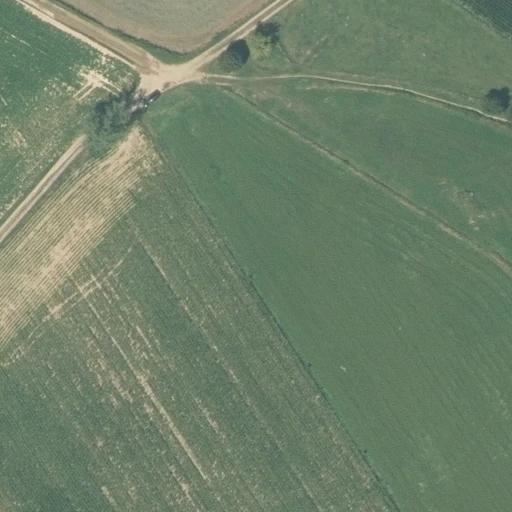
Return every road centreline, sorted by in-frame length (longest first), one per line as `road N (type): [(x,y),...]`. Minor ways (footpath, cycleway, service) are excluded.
road 1 (track): [(0,234),(70,156),(174,72)]
road 2 (track): [(174,72),(34,0)]
road 3 (track): [(174,72),(283,0)]
